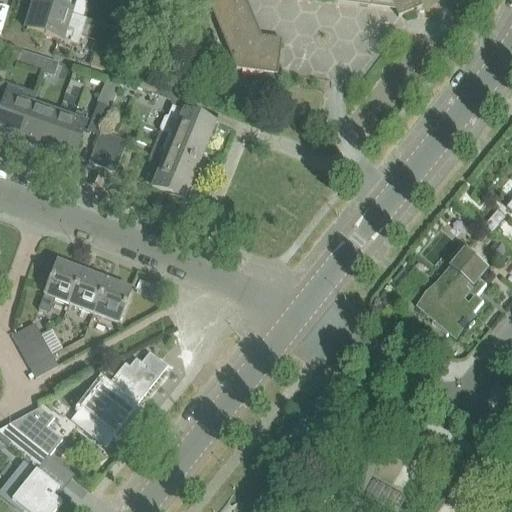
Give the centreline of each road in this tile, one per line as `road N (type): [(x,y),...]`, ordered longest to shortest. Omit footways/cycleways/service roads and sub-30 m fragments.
road 1 (unclassified): [(297,316),(511,53)]
road 2 (residential): [(297,316),(186,265),(0,198)]
road 3 (unclassified): [(140,511),(297,316)]
road 4 (residential): [(456,407),(297,316)]
